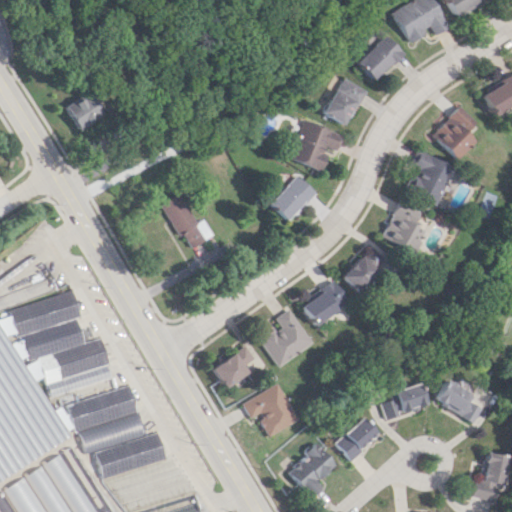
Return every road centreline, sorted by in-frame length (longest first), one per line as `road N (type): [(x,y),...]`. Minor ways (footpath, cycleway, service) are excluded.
road 1 (secondary): [(0,83),(255,511)]
road 2 (residential): [(161,351),(334,228),(362,189),(383,128),(413,93),(511,30)]
road 3 (residential): [(418,480),(439,470),(430,444),(412,445),(395,461),(418,480)]
